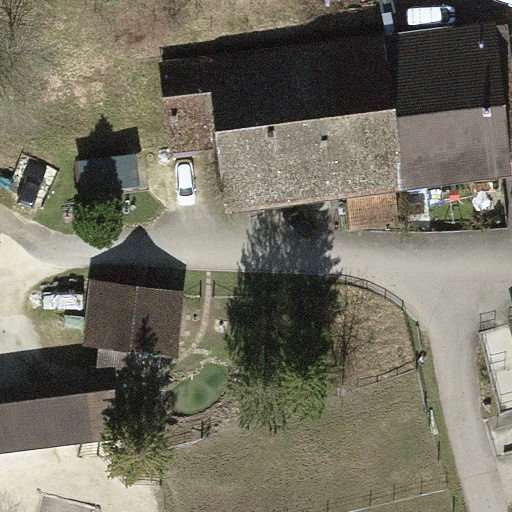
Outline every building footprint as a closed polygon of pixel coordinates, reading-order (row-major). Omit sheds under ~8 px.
[(385,42),(401,170),(500,159),(501,174),(511,172),(511,43),(488,46),(486,31),(385,42)] [(234,190),(401,170),(385,42),(163,69),(173,146),(198,143),(194,107),(224,103),(228,139),(234,190)] [(194,107),(198,143),(228,139),(224,103),(194,107)] [(353,183),(355,221),(400,220),(399,181),(353,183)] [(86,341),(105,343),(112,286),(92,283),(86,341)] [(156,350),(172,352),(179,294),(112,286),(105,343),(156,350)] [(156,350),(105,343),(101,374),(153,380),(156,350)] [(107,384),(68,389),(73,430),(112,425),(107,384)] [(68,389),(0,396),(0,438),(73,430),(68,389)]
